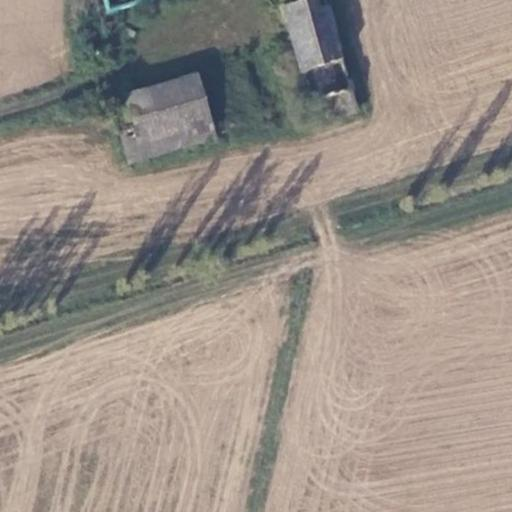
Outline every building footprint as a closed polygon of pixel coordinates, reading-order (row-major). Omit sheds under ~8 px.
[(102,0),(107,14),(152,0),(102,0)] [(278,0),(281,9),(309,0),(278,0)] [(321,0),(309,0),(281,9),(311,106),(320,103),(326,123),(357,113),(321,0)] [(244,60),(123,96),(124,101),(142,161),(216,139),(264,125),(244,60)] [(124,101),(110,105),(128,165),(142,161),(124,101)]
